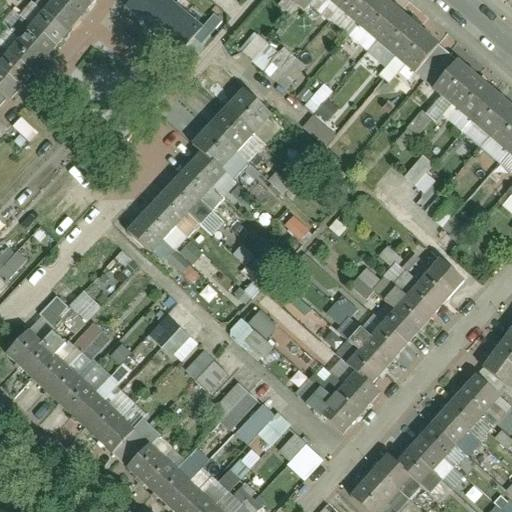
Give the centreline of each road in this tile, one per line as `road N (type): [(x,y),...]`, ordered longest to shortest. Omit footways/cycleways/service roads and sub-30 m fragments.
road 1 (residential): [(0,325),(117,200),(122,155),(256,0)]
road 2 (residential): [(282,511),(511,256)]
road 3 (residential): [(0,405),(116,511)]
